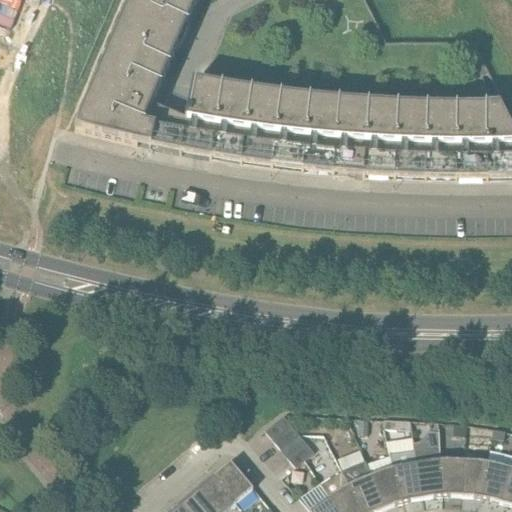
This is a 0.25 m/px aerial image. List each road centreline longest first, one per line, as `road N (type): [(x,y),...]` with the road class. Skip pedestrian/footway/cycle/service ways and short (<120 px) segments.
road 1 (residential): [(511,205),(285,197),(150,176),(0,134)]
road 2 (secondary): [(0,265),(206,313),(376,334),(494,336)]
road 3 (residential): [(290,511),(237,448),(224,444),(137,511)]
